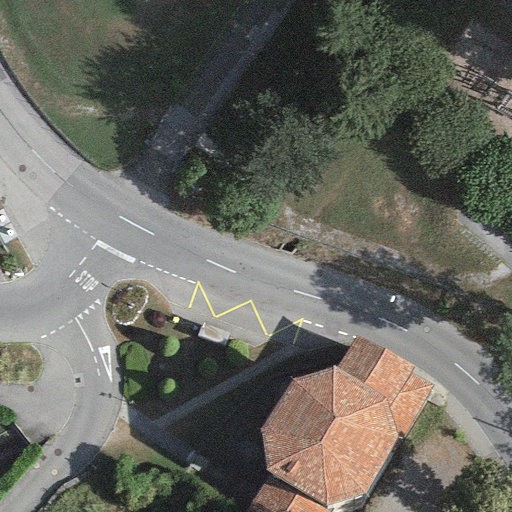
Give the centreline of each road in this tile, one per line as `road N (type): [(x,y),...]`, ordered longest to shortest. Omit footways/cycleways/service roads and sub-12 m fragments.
road 1 (tertiary): [(110,215),(199,260),(412,337),(478,384),(511,424)]
road 2 (residential): [(58,307),(89,358),(95,422),(76,459),(27,511)]
road 3 (tertiary): [(0,117),(51,173),(110,215)]
